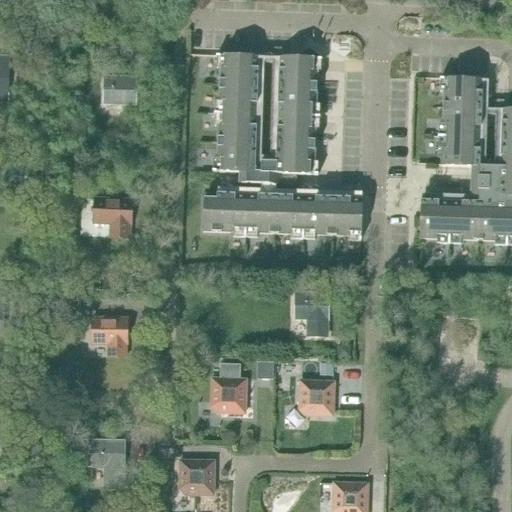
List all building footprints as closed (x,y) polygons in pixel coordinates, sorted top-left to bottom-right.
[(279,61),(275,165),(255,165),(259,60),(217,58),(216,71),(220,71),(219,104),(215,104),(214,128),(218,129),(217,161),(213,161),(212,174),(239,175),(239,186),(290,188),(290,177),(317,178),(318,165),(314,165),(315,133),(319,133),(320,108),(316,108),(317,75),(321,76),(321,60),(309,52),(296,59),(296,61),(279,61)] [(0,58),(0,102),(7,103),(8,59),(0,58)] [(105,78),(104,107),(136,108),(137,79),(105,78)] [(511,114),(500,114),(498,171),(478,171),(481,84),(439,83),(439,96),(443,96),(441,129),(437,128),(436,153),(440,153),(440,170),(470,171),(469,182),(477,182),(476,206),(419,204),(418,242),(435,243),(435,247),(459,248),(459,244),(492,245),(492,249),(511,249),(511,114)] [(7,170),(6,183),(29,186),(30,172),(7,170)] [(33,171),(32,184),(48,186),(50,173),(33,171)] [(203,201),(202,234),(232,235),(232,239),(257,240),(257,236),(289,237),(289,241),(314,242),(314,238),(347,240),(347,244),(360,244),(361,202),(217,196),(216,201),(203,201)] [(94,201),(93,225),(113,226),(112,240),(128,241),(129,227),(130,227),(131,203),(118,203),(118,201),(111,200),(111,202),(94,201)] [(297,293),(295,321),(310,321),(309,338),(324,338),(327,295),(297,293)] [(30,294),(29,310),(54,310),(55,294),(30,294)] [(16,303),(16,325),(26,325),(28,303),(16,303)] [(31,314),(31,324),(45,325),(46,314),(31,314)] [(92,319),(91,346),(107,347),(107,360),(126,361),(127,347),(128,347),(128,319),(114,319),(114,318),(103,318),(103,319),(92,319)] [(350,347),(337,347),(337,360),(350,360),(350,347)] [(257,364),(257,381),(273,381),(273,365),(257,364)] [(211,381),(210,408),(216,414),(243,415),(244,382),(239,382),(240,366),(220,366),(219,381),(211,381)] [(319,366),(318,377),(331,378),(331,366),(319,366)] [(298,384),(297,411),(303,417),(330,418),(331,385),(298,384)] [(9,441),(9,453),(20,452),(21,441),(9,441)] [(88,456),(88,468),(105,468),(105,489),(124,489),(124,442),(93,442),(93,456),(88,456)] [(178,462),(178,489),(184,496),(211,496),(212,463),(178,462)] [(331,485),(330,511),(363,511),(364,487),(331,485)]
